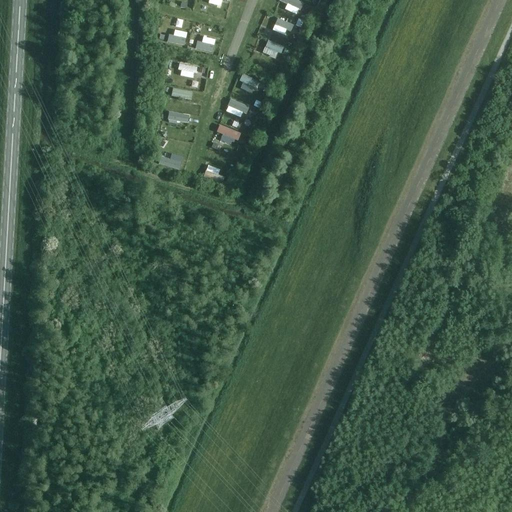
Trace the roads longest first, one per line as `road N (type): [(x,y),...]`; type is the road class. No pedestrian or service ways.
road 1 (unclassified): [(272,511),(504,0)]
road 2 (primary): [(0,386),(23,0)]
